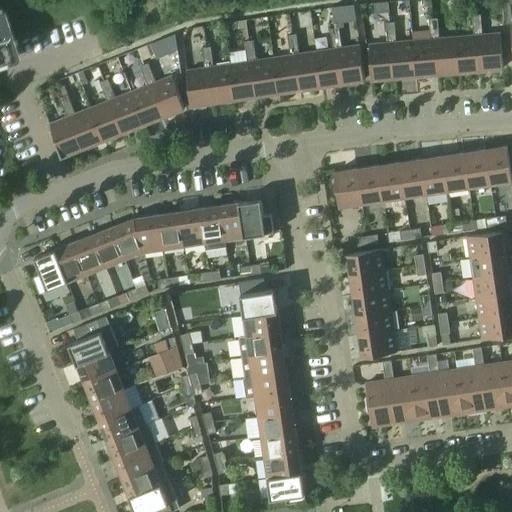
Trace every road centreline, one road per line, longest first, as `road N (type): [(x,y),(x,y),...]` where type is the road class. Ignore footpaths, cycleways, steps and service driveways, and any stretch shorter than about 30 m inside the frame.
road 1 (residential): [(287,146),(302,265),(323,287),(347,443),(369,464)]
road 2 (residential): [(60,191),(123,169),(287,146)]
road 3 (residential): [(287,146),(511,119)]
road 4 (residential): [(71,431),(0,257)]
road 5 (residential): [(369,464),(511,438)]
road 6 (residential): [(60,191),(14,70)]
